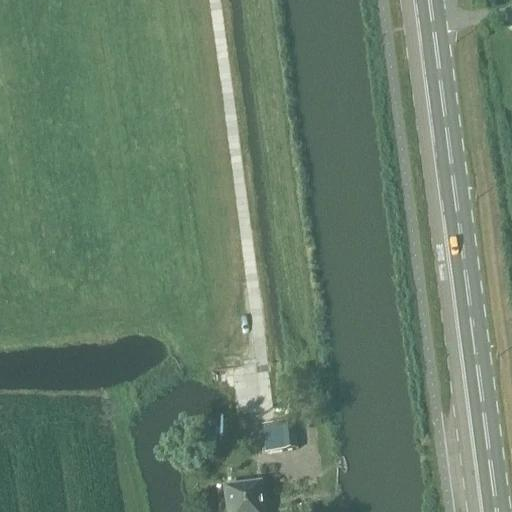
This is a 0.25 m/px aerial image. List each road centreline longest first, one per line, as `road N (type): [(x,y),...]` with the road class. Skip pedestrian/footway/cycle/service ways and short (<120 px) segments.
road 1 (primary): [(436,0),(503,511)]
road 2 (track): [(254,435),(263,370),(214,0)]
